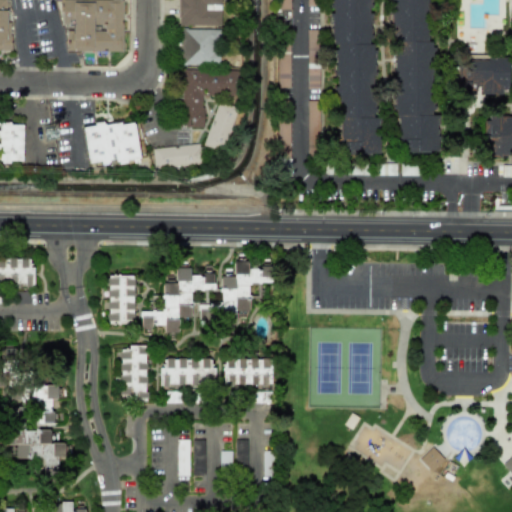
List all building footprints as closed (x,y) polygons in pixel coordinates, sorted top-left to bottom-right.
[(0,0),(0,50),(10,50),(10,1),(0,0)] [(121,51),(120,0),(69,0),(59,0),(59,24),(65,24),(65,51),(121,51)] [(220,0),(178,0),(178,25),(220,26),(220,0)] [(330,0),(333,75),(336,75),(336,86),(335,86),(338,155),(379,154),(377,117),(374,117),(369,0),(330,0)] [(427,0),(391,0),(394,153),(437,152),(436,115),(433,115),(431,44),(429,44),(427,0)] [(179,65),(218,66),(219,30),(180,28),(179,65)] [(317,89),(318,29),(306,29),(305,89),(317,89)] [(289,45),(277,44),(276,87),(288,88),(289,45)] [(507,58),(456,58),(457,94),(478,94),(508,93),(507,58)] [(238,70),(179,69),(179,127),(202,127),(202,95),(238,95),(238,70)] [(317,100),(306,100),(306,156),(317,156),(317,100)] [(202,146),(221,152),(236,108),(216,101),(202,146)] [(511,154),(511,115),(483,116),(484,155),(511,154)] [(82,127),(87,164),(115,160),(115,165),(139,162),(133,120),(82,127)] [(288,120),(278,120),(279,179),(290,179),(288,120)] [(0,161),(22,161),(21,121),(0,121),(0,161)] [(152,167),(199,165),(198,145),(151,148),(152,167)] [(0,283),(32,283),(32,267),(27,267),(27,258),(0,257),(0,283)] [(270,267),(246,267),(246,261),(232,261),(232,276),(219,276),(220,303),(197,303),(197,322),(234,322),(234,311),(248,311),(247,283),(270,282),(270,267)] [(139,311),(140,330),(150,329),(150,325),(162,325),(163,333),(177,332),(176,317),(191,317),(190,290),(213,289),(212,273),(189,274),(189,267),(174,268),(175,282),(161,283),(162,310),(139,311)] [(106,275),(106,308),(106,323),(132,323),(133,276),(106,275)] [(118,398),(145,398),(144,345),(127,345),(127,349),(117,349),(118,398)] [(158,388),(183,388),(183,384),(213,385),(213,368),(209,368),(209,359),(164,358),(164,368),(158,368),(158,388)] [(222,385),(269,385),(269,359),(222,359),(222,385)] [(51,422),(51,399),(56,399),(56,385),(27,385),(27,399),(35,399),(35,422),(51,422)] [(14,458),(39,460),(38,471),(56,472),(56,457),(63,457),(64,443),(50,442),(51,430),(15,429),(14,458)] [(511,476),(511,437),(509,440),(511,442),(511,454),(501,464),(511,476)] [(202,439),(191,440),(192,476),(203,475),(202,439)] [(187,440),(175,440),(176,476),(188,476),(187,440)] [(245,440),(235,440),(235,466),(245,465),(245,440)] [(443,460),(431,447),(418,459),(430,472),(443,460)] [(218,467),(230,467),(230,451),(218,451),(218,467)] [(272,451),(262,451),(262,476),(272,476),(272,451)] [(83,511),(84,509),(70,508),(70,503),(42,503),(42,511),(83,511)]
